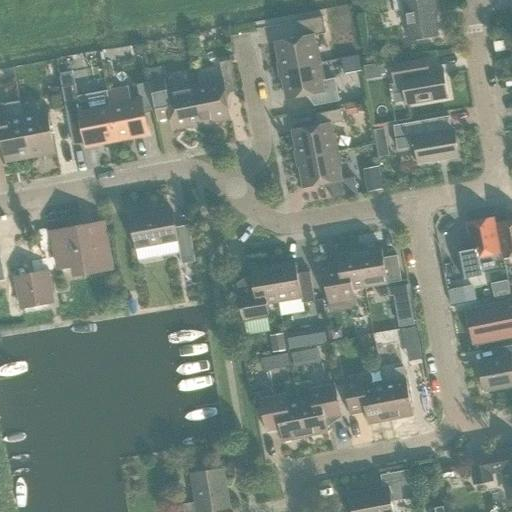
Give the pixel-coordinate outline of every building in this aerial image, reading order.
[(434,0),(393,0),(395,11),(405,9),(410,40),(438,35),(434,10),(436,10),(434,0)] [(279,71),(321,63),(321,62),(319,63),(313,36),(326,33),(323,16),(297,21),(301,38),(276,43),(281,70),(279,71)] [(188,38),(191,52),(202,50),(199,36),(188,38)] [(494,42),(495,52),(505,50),(504,41),(494,42)] [(403,81),(407,104),(449,97),(448,96),(444,97),(440,71),(444,71),(444,70),(429,72),(427,59),(391,65),(394,82),(403,81)] [(196,86),(195,84),(194,84),(203,125),(203,124),(231,118),(226,93),(237,91),(231,60),(219,62),(223,81),(196,86)] [(321,64),(321,63),(279,71),(279,72),(281,72),(287,99),(312,94),(314,106),(340,101),(335,78),(322,81),(319,64),(321,64)] [(150,81),(151,82),(150,82),(155,106),(158,121),(172,118),(174,129),(202,124),(202,125),(203,125),(194,84),(194,86),(167,92),(165,79),(150,81)] [(111,105),(110,105),(117,140),(147,135),(142,108),(155,106),(150,82),(137,85),(140,99),(132,101),(111,105)] [(76,85),(62,87),(69,123),(82,120),(87,146),(117,140),(110,105),(107,91),(78,97),(76,85)] [(57,95),(51,96),(53,108),(53,109),(62,108),(62,106),(60,95),(57,95)] [(6,162),(31,157),(23,115),(20,101),(0,104),(0,145),(3,145),(6,162)] [(355,103),(345,105),(347,115),(357,113),(355,103)] [(296,159),(296,160),(338,151),(336,151),(331,124),(344,121),(341,109),(316,114),(318,126),(293,131),(298,159),(296,159)] [(47,111),(23,115),(31,157),(55,152),(47,111)] [(452,129),(450,116),(404,124),(394,126),(399,151),(416,148),(419,164),(459,157),(454,129),(452,129)] [(378,129),(373,130),(376,144),(386,142),(384,128),(378,129)] [(336,153),(338,152),(338,151),(296,160),(298,160),(304,187),(329,182),(332,199),(358,194),(354,177),(342,180),(336,153)] [(382,180),(366,184),(367,192),(383,188),(382,180)] [(178,241),(182,264),(196,262),(189,225),(175,227),(172,209),(131,217),(136,248),(178,241)] [(464,279),(483,275),(479,257),(500,253),(493,218),(467,223),(473,249),(458,252),(464,279)] [(511,220),(497,223),(504,258),(511,256),(511,220)] [(90,224),(52,231),(59,269),(96,262),(98,272),(112,269),(108,243),(94,246),(90,224)] [(382,247),(359,251),(366,287),(378,285),(380,297),(390,295),(388,283),(402,281),(397,255),(384,258),(382,247)] [(338,267),(323,269),(328,302),(330,313),(356,308),(354,297),(353,289),(366,287),(359,251),(336,255),(338,267)] [(296,262),(273,266),(279,302),(302,298),(302,303),(315,301),(310,271),(298,274),(296,262)] [(267,304),(279,302),(273,266),(251,269),(253,281),(237,284),(243,320),(269,316),(267,304)] [(53,302),(47,271),(16,277),(22,308),(53,302)] [(401,286),(393,287),(394,295),(396,308),(412,305),(408,285),(401,286)] [(449,289),(448,290),(451,305),(467,302),(476,300),(474,290),(474,287),(473,285),(467,286),(449,289)] [(475,342),(511,334),(511,303),(468,312),(475,342)] [(389,311),(391,326),(408,324),(406,308),(389,311)] [(319,328),(287,334),(289,350),(327,343),(325,327),(322,328),(319,328)] [(411,327),(396,331),(399,344),(414,341),(411,327)] [(272,336),(274,352),(287,350),(285,334),(272,336)] [(421,343),(406,346),(409,361),(424,358),(421,343)] [(479,364),(484,390),(511,384),(511,344),(496,348),(498,360),(479,364)] [(301,351),(291,354),(294,367),(304,365),(301,351)] [(287,353),(278,355),(281,368),(290,366),(287,353)] [(394,369),(396,381),(384,383),(391,419),(414,415),(404,367),(394,369)] [(366,412),(369,424),(391,419),(384,383),(364,387),(363,380),(344,384),(350,415),(366,412)] [(309,389),(311,398),(299,401),(306,437),(328,432),(326,420),(341,417),(335,383),(309,389)] [(283,441),(306,437),(299,401),(286,403),(284,393),(260,398),(267,432),(281,429),(283,441)] [(511,451),(471,459),(475,483),(492,480),(491,472),(503,469),(507,489),(511,492),(511,451)] [(435,463),(424,465),(426,473),(432,477),(438,475),(435,463)] [(443,479),(455,477),(453,466),(441,468),(443,479)] [(209,511),(229,508),(223,468),(193,474),(197,502),(183,504),(184,511),(209,511)] [(414,497),(409,470),(381,475),(384,490),(351,496),(353,511),(393,511),(391,502),(414,497)]
